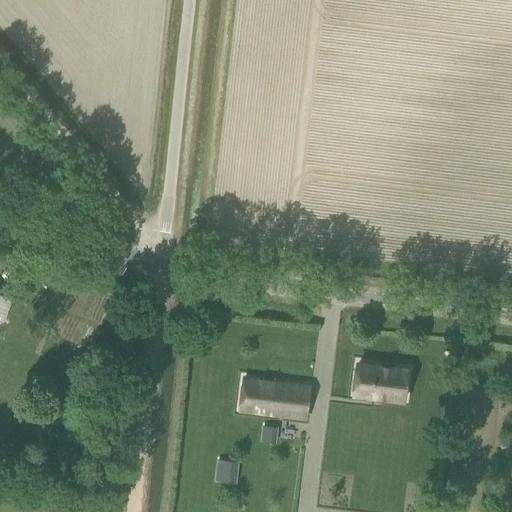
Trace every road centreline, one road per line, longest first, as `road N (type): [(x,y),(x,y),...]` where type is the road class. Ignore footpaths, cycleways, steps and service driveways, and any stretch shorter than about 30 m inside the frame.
road 1 (unclassified): [(511,317),(167,274)]
road 2 (unclassified): [(167,274),(194,0)]
road 3 (track): [(0,62),(145,236),(167,274)]
road 4 (track): [(138,511),(167,274)]
road 5 (unclassified): [(167,274),(0,212)]
